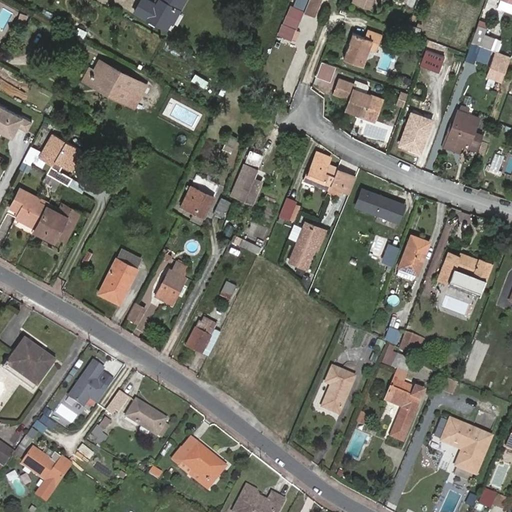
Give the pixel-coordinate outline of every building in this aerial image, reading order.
[(159,0),(158,3),(155,2),(152,0),(140,0),(135,10),(166,27),(171,19),(175,21),(186,0),(159,0)] [(291,37),(294,29),(302,9),(312,14),(316,0),(295,0),(290,14),(288,14),(281,33),(291,37)] [(511,11),(511,8),(511,2),(504,0),(499,0),(498,6),(511,11)] [(23,22),(25,15),(19,13),(17,19),(23,22)] [(407,32),(418,36),(421,30),(409,26),(407,32)] [(480,26),(474,43),(481,45),(487,29),(480,26)] [(302,32),(294,29),(291,37),(299,40),(302,32)] [(365,39),(353,35),(343,59),(362,66),(372,43),(378,45),(381,38),(367,32),(365,39)] [(481,45),(474,43),(468,60),(474,63),(476,60),(481,45)] [(481,62),(486,47),(481,45),(476,60),(481,62)] [(439,73),(445,57),(426,50),(421,65),(439,73)] [(487,75),(502,81),(510,60),(494,54),(487,75)] [(100,60),(95,70),(89,80),(105,88),(104,91),(123,101),(130,90),(140,96),(146,85),(100,60)] [(95,70),(89,68),(84,77),(89,80),(95,70)] [(345,111),(357,116),(358,114),(362,115),(361,118),(374,123),(382,100),(380,99),(353,89),(354,86),(339,80),(334,96),(348,102),(345,111)] [(134,107),(140,96),(130,90),(123,101),(134,107)] [(32,120),(0,103),(0,129),(12,136),(18,125),(27,130),(32,120)] [(469,134),(472,135),(479,117),(460,110),(455,124),(452,123),(444,146),(460,152),(463,147),(465,148),(469,134)] [(420,151),(431,120),(412,113),(400,145),(410,148),(410,147),(420,151)] [(56,163),(52,172),(61,178),(71,184),(76,176),(64,170),(68,163),(71,157),(78,161),(86,148),(56,131),(43,155),(56,163)] [(233,147),(237,137),(229,134),(225,144),(233,147)] [(39,149),(31,145),(25,156),(33,161),(39,149)] [(249,149),(244,161),(259,167),(264,155),(249,149)] [(316,151),(310,165),(315,167),(320,153),(316,151)] [(328,163),(330,157),(320,153),(315,167),(310,165),(305,180),(329,189),(331,185),(337,168),(338,166),(328,163)] [(71,157),(68,163),(75,167),(78,161),(71,157)] [(114,176),(122,180),(130,165),(122,160),(114,176)] [(254,177),(258,169),(244,163),(241,171),(254,177)] [(350,173),(337,168),(331,185),(343,190),(350,173)] [(232,193),(253,202),(256,192),(250,190),(249,189),(254,177),(241,171),(232,193)] [(357,176),(350,173),(343,190),(350,193),(357,176)] [(297,195),(302,184),(295,181),(289,195),(292,196),(294,193),(297,195)] [(194,210),(204,215),(214,195),(192,185),(183,205),(194,210)] [(343,190),(331,185),(329,189),(341,194),(343,190)] [(35,227),(47,205),(38,200),(39,198),(21,188),(10,207),(19,212),(17,217),(35,227)] [(362,188),(356,205),(398,222),(405,204),(362,188)] [(223,217),(230,202),(221,198),(214,212),(223,217)] [(288,216),(294,202),(287,199),(281,214),(288,216)] [(35,227),(34,230),(44,235),(54,240),(56,235),(64,240),(79,212),(63,203),(59,211),(47,205),(35,227)] [(201,222),(204,215),(194,210),(191,218),(201,222)] [(314,249),(322,229),(305,221),(289,260),(306,267),(314,249)] [(327,231),(322,229),(314,249),(319,251),(327,231)] [(417,274),(430,241),(412,234),(399,267),(400,267),(415,272),(417,274)] [(242,246),(258,254),(261,248),(245,240),(242,246)] [(240,250),(231,247),(230,251),(238,255),(240,250)] [(448,250),(438,278),(446,281),(451,265),(455,267),(472,273),(466,288),(478,292),(489,262),(477,257),(477,259),(461,253),(460,255),(457,254),(448,250)] [(87,263),(93,253),(88,251),(83,261),(87,263)] [(138,268),(118,257),(100,292),(120,302),(138,268)] [(172,269),(180,273),(183,275),(188,265),(177,260),(172,269)] [(455,267),(451,265),(446,281),(449,282),(455,267)] [(415,272),(400,267),(398,274),(413,279),(415,272)] [(173,301),(185,276),(183,275),(180,273),(172,269),(170,268),(156,294),(162,298),(163,296),(173,301)] [(230,299),(237,285),(227,280),(220,294),(230,299)] [(143,306),(135,302),(128,315),(136,320),(143,306)] [(215,328),(218,322),(205,315),(202,319),(201,319),(188,344),(208,353),(219,330),(215,328)] [(396,344),(401,331),(390,327),(385,339),(396,344)] [(418,356),(425,338),(405,331),(398,348),(418,356)] [(30,340),(27,344),(54,363),(56,359),(30,340)] [(54,363),(27,344),(24,341),(3,370),(33,391),(54,363)] [(403,382),(412,360),(398,354),(392,367),(398,369),(386,400),(401,408),(391,435),(403,440),(423,391),(403,382)] [(93,360),(69,396),(79,403),(84,406),(90,397),(98,403),(109,387),(96,378),(104,367),(93,360)] [(335,389),(330,387),(322,406),(340,414),(356,376),(333,366),(326,381),(332,383),(336,385),(335,389)] [(453,393),(457,383),(442,376),(437,387),(453,393)] [(128,398),(119,390),(109,404),(119,412),(128,398)] [(156,435),(166,419),(136,400),(126,416),(156,435)] [(359,411),(357,422),(364,424),(367,413),(359,411)] [(463,450),(456,465),(475,473),(490,436),(451,419),(442,441),(463,450)] [(36,420),(32,427),(43,434),(47,427),(36,420)] [(97,425),(94,429),(98,432),(93,439),(102,445),(108,437),(102,432),(103,430),(97,425)] [(93,439),(98,432),(94,429),(89,436),(93,439)] [(18,446),(24,450),(32,438),(26,434),(18,446)] [(172,458),(179,464),(182,461),(210,484),(223,468),(208,457),(211,454),(191,438),(183,448),(181,447),(172,458)] [(82,444),(77,451),(88,458),(93,452),(82,444)] [(0,465),(2,468),(11,455),(12,454),(0,445),(0,465)] [(12,454),(11,455),(17,460),(24,450),(18,446),(12,454)] [(54,486),(70,463),(54,452),(50,459),(34,447),(22,464),(54,486)] [(225,465),(211,454),(208,457),(223,468),(225,465)] [(121,476),(127,467),(119,461),(113,469),(121,476)] [(182,461),(179,464),(207,488),(210,484),(182,461)] [(153,466),(149,473),(158,479),(162,472),(153,466)] [(27,473),(20,476),(25,485),(31,482),(27,473)] [(256,491),(246,486),(235,507),(245,511),(268,511),(270,510),(273,511),(277,511),(284,500),(272,493),(267,501),(263,503),(262,498),(258,496),(256,491)]
